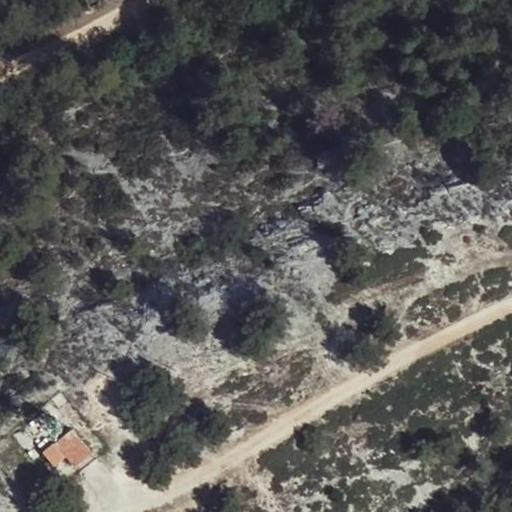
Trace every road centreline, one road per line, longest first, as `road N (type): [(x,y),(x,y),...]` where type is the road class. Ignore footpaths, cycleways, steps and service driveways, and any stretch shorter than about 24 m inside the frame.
road 1 (track): [(511,300),(111,511)]
road 2 (track): [(0,62),(120,0)]
